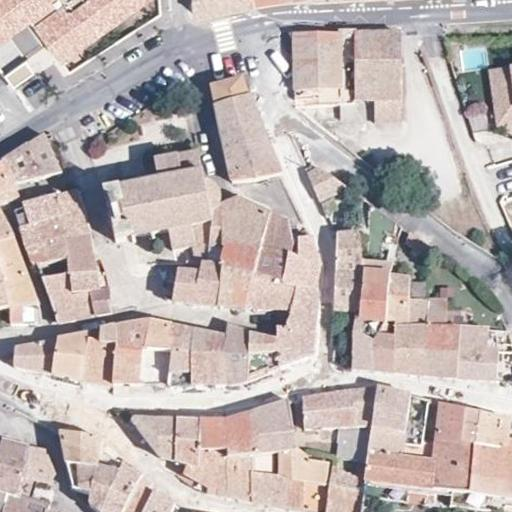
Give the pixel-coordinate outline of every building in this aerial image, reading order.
[(0,0),(0,48),(37,24),(65,5),(69,12),(86,0),(0,0)] [(86,0),(69,12),(65,5),(37,24),(62,60),(150,0),(86,0)] [(246,0),(190,0),(191,14),(202,15),(247,4),(246,0)] [(295,106),(340,104),(340,31),(293,32),(294,91),(295,106)] [(340,104),(355,103),(354,31),(340,31),(340,104)] [(402,32),(354,31),(355,103),(375,103),(401,104),(402,32)] [(35,74),(26,61),(5,76),(14,88),(35,74)] [(511,67),(489,70),(494,111),(511,108),(511,67)] [(211,88),(232,184),(254,182),(262,180),(278,176),(281,175),(242,80),(211,88)] [(401,104),(375,103),(374,126),(402,126),(401,104)] [(511,123),(511,108),(494,111),(496,126),(511,123)] [(44,135),(28,145),(43,179),(61,174),(44,135)] [(1,161),(11,186),(43,179),(28,145),(1,161)] [(207,182),(204,182),(198,153),(154,162),(158,183),(144,185),(143,180),(139,181),(140,185),(122,189),(121,184),(118,185),(119,190),(115,190),(104,192),(114,242),(122,241),(132,239),(132,243),(136,243),(135,238),(151,235),(152,239),(155,239),(154,234),(169,231),(173,251),(192,247),(195,263),(202,264),(209,264),(209,248),(217,209),(220,202),(220,196),(218,191),(214,186),(211,183),(207,182)] [(0,206),(18,200),(11,186),(1,161),(0,161),(0,206)] [(347,187),(334,177),(316,167),(307,172),(315,191),(319,200),(347,187)] [(57,197),(66,240),(88,234),(76,192),(57,197)] [(36,267),(65,262),(66,240),(57,197),(24,207),(23,210),(14,213),(20,228),(31,268),(36,267)] [(224,249),(256,254),(290,257),(293,245),(290,244),(288,235),(287,222),(239,200),(217,209),(209,248),(224,249)] [(396,245),(401,227),(368,203),(368,231),(389,245),(396,245)] [(0,242),(13,238),(5,222),(0,211),(0,242)] [(409,233),(405,245),(429,259),(431,248),(409,233)] [(65,262),(67,275),(70,296),(90,293),(89,284),(95,283),(94,259),(88,234),(66,240),(65,262)] [(9,310),(10,325),(36,324),(35,311),(38,305),(13,238),(0,242),(0,280),(6,301),(9,310)] [(290,257),(295,290),(317,292),(320,265),(311,238),(297,240),(298,260),(290,257)] [(334,271),(357,274),(354,247),(335,247),(334,271)] [(217,309),(244,311),(256,254),(224,249),(209,248),(209,264),(220,266),(217,309)] [(281,311),(290,312),(295,290),(290,257),(256,254),(244,311),(281,311)] [(101,259),(94,259),(95,283),(109,282),(101,259)] [(362,263),(362,274),(390,276),(392,266),(385,265),(362,263)] [(178,272),(173,303),(198,306),(217,309),(220,266),(209,264),(202,264),(200,274),(178,272)] [(357,274),(334,271),(334,312),(356,312),(360,313),(362,286),(362,274),(357,274)] [(377,336),(385,322),(390,276),(362,274),(362,286),(360,313),(356,312),(353,325),(360,325),(358,337),(362,339),(372,344),(377,336)] [(41,280),(57,324),(95,317),(90,293),(70,296),(67,275),(41,280)] [(390,276),(385,322),(395,323),(394,338),(393,375),(423,378),(427,301),(410,300),(410,280),(390,276)] [(0,310),(9,310),(6,301),(0,280),(0,310)] [(90,293),(95,317),(111,314),(109,289),(90,293)] [(279,371),(311,358),(315,314),(317,292),(295,290),(290,312),(285,329),(282,328),(284,322),(278,322),(276,341),(277,353),(279,371)] [(459,330),(446,329),(447,301),(427,301),(423,378),(456,380),(459,330)] [(0,310),(0,324),(10,325),(9,310),(0,310)] [(133,393),(140,393),(141,353),(144,354),(148,322),(91,334),(82,383),(113,390),(112,395),(132,395),(133,393)] [(169,355),(170,342),(164,342),(172,327),(148,322),(144,354),(169,355)] [(167,392),(227,388),(225,337),(172,327),(164,342),(170,342),(169,355),(167,392)] [(227,388),(247,384),(249,334),(228,327),(225,337),(227,388)] [(487,351),(487,344),(496,344),(497,331),(459,330),(456,380),(496,383),(498,352),(495,352),(487,351)] [(52,376),(82,383),(91,334),(57,340),(52,376)] [(249,334),(247,384),(279,371),(277,353),(272,353),(271,340),(249,334)] [(393,375),(394,338),(377,336),(372,344),(372,372),(393,375)] [(361,345),(352,344),(351,371),(372,372),(372,344),(362,339),(361,345)] [(15,362),(14,369),(52,376),(57,340),(15,349),(15,355),(15,362)] [(495,352),(496,344),(487,344),(487,351),(495,352)] [(140,393),(167,392),(169,355),(144,354),(141,353),(140,393)] [(304,430),(339,428),(336,459),(366,464),(367,455),(377,388),(302,400),(304,430)] [(410,396),(377,388),(367,455),(401,459),(403,445),(420,447),(421,443),(423,424),(410,422),(410,433),(407,433),(408,422),(410,396)] [(252,413),(260,456),(282,453),(296,451),(288,400),(252,413)] [(439,403),(435,445),(432,462),(401,459),(367,455),(366,464),(364,475),(364,482),(450,494),(453,494),(461,446),(466,411),(439,403)] [(466,411),(461,446),(505,451),(506,442),(509,421),(466,411)] [(227,451),(228,460),(260,456),(252,413),(223,422),(199,422),(198,449),(227,451)] [(159,458),(175,463),(177,421),(133,420),(131,423),(159,458)] [(186,467),(198,469),(198,449),(199,422),(177,421),(175,463),(186,467)] [(61,433),(66,461),(73,491),(90,495),(89,507),(95,511),(102,511),(116,482),(118,473),(101,467),(97,468),(100,439),(61,433)] [(0,460),(27,466),(28,447),(1,440),(0,444),(0,460)] [(511,442),(506,442),(505,451),(461,446),(453,494),(511,500),(511,442)] [(435,445),(421,443),(420,447),(403,445),(401,459),(432,462),(435,445)] [(27,466),(25,481),(48,484),(55,474),(44,448),(28,447),(27,466)] [(194,489),(207,495),(229,501),(228,460),(227,451),(198,449),(198,469),(186,467),(183,475),(197,484),(194,489)] [(296,451),(282,453),(272,509),(290,511),(360,511),(364,482),(364,475),(347,474),(332,466),(303,481),(304,458),(296,451)] [(251,505),(272,509),(282,453),(260,456),(251,505)] [(228,460),(229,501),(251,505),(260,456),(228,460)] [(0,490),(8,493),(20,495),(25,481),(27,466),(0,460),(0,490)] [(102,511),(123,511),(135,489),(139,480),(141,477),(120,467),(118,473),(116,482),(102,511)] [(143,511),(152,495),(145,492),(149,484),(139,480),(135,489),(123,511),(143,511)] [(155,489),(152,495),(160,497),(161,493),(155,489)] [(47,511),(49,506),(20,498),(20,495),(8,493),(4,510),(0,508),(0,511),(47,511)] [(163,511),(168,501),(160,497),(152,495),(143,511),(163,511)]
